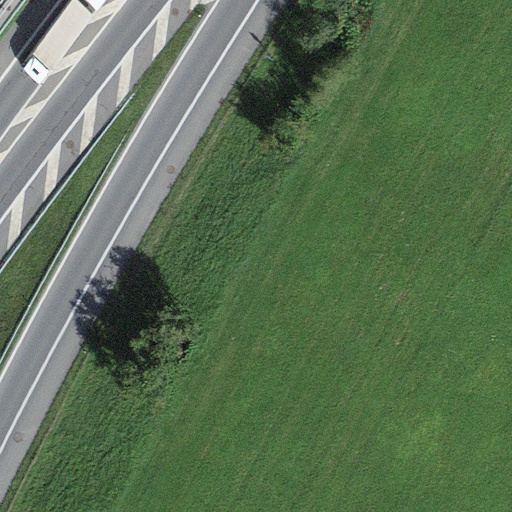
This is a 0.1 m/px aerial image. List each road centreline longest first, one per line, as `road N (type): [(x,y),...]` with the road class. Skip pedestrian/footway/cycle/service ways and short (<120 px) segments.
road 1 (trunk): [(0,424),(241,0)]
road 2 (trunk): [(0,191),(147,0)]
road 3 (trunk): [(83,0),(0,109)]
